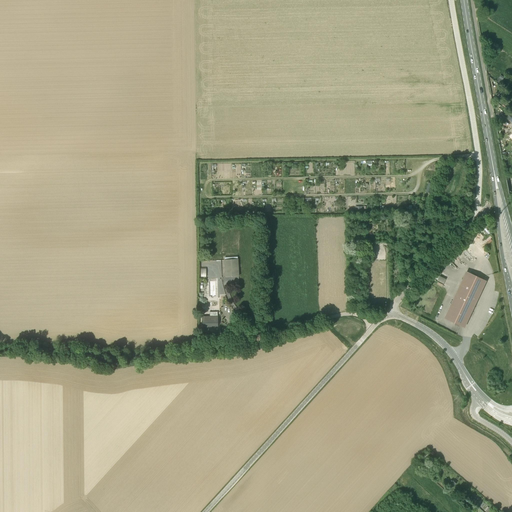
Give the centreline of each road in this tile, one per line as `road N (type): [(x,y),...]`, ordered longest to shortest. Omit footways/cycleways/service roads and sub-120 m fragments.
road 1 (unclassified): [(0,348),(141,356),(256,341),(341,314),(374,325)]
road 2 (tertiary): [(203,511),(374,325)]
road 3 (unclassified): [(479,214),(478,154),(451,0)]
road 4 (primary): [(499,204),(463,0)]
road 5 (tertiary): [(392,314),(479,214)]
road 6 (tertiary): [(481,398),(439,339),(392,314)]
